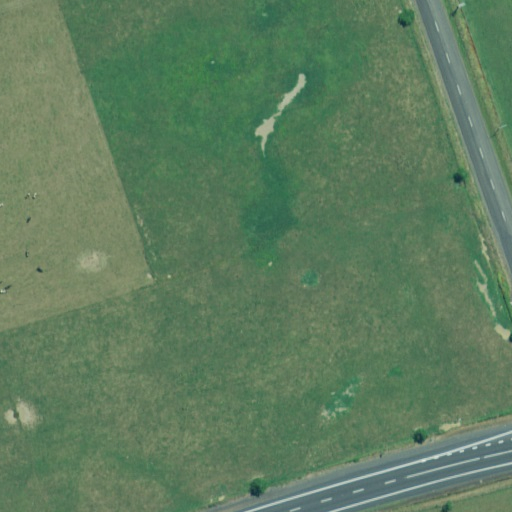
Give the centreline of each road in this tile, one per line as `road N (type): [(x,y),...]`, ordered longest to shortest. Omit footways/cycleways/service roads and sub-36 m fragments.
road 1 (unclassified): [(511,233),(429,0)]
road 2 (primary): [(297,511),(511,453)]
